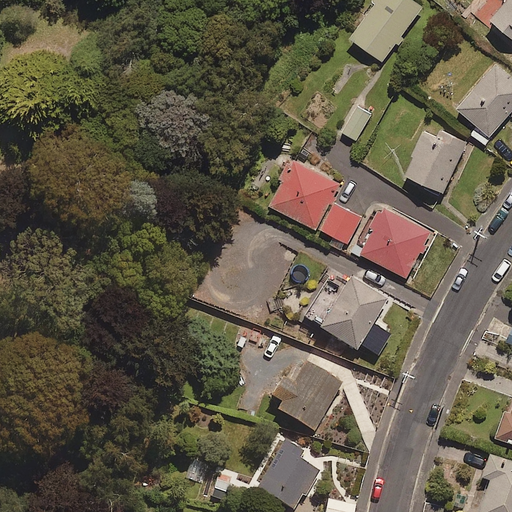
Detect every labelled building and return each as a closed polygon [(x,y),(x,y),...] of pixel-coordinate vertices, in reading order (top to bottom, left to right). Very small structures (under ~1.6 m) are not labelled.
[(421,12),(403,0),(381,0),(351,45),(384,67),(421,12)] [(511,0),(490,26),(511,44),(511,0)] [(511,116),(511,81),(496,69),(457,115),(476,131),(471,137),(485,148),(511,116)] [(371,117),(356,110),(342,136),(357,143),(371,117)] [(443,200),(465,148),(439,137),(438,140),(425,135),(404,183),(443,200)] [(339,188),(292,164),(269,209),(348,248),(361,221),(330,206),(339,188)] [(428,236),(383,213),(360,257),(406,280),(428,236)] [(386,303),(350,281),(318,335),(354,356),(386,303)] [(341,386),(306,366),(294,388),(283,382),(268,410),(315,435),(341,386)] [(511,395),(509,404),(504,402),(493,431),(511,438),(511,395)] [(255,498),(280,511),(292,511),(300,499),(304,501),(317,476),(298,466),(304,457),(283,445),(255,498)] [(511,511),(511,456),(489,448),(481,469),(490,473),(476,509),(482,511),(511,511)] [(353,511),(354,507),(326,503),(324,511),(353,511)]
